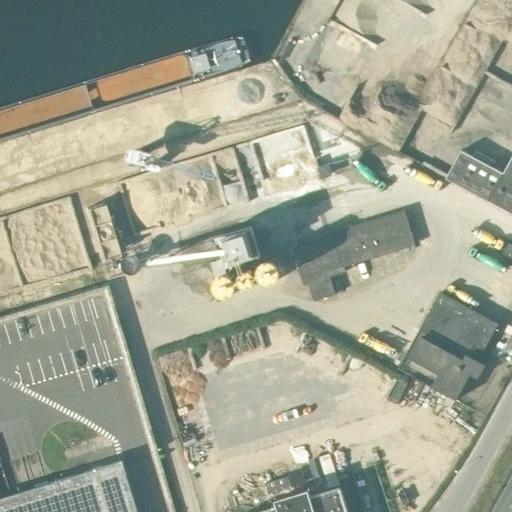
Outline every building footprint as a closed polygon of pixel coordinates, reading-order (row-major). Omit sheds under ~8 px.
[(341,0),(330,24),(326,22),(292,91),(387,137),(407,96),(459,121),(499,40),(446,14),(426,5),(428,0),(341,0)] [(460,147),(445,175),(511,211),(511,154),(503,171),(493,166),(496,161),(476,149),(473,154),(460,147)] [(0,253),(0,280),(92,276),(91,256),(100,256),(99,238),(110,237),(109,226),(63,229),(63,212),(64,212),(63,200),(52,201),(53,228),(28,230),(29,244),(11,245),(11,234),(0,234),(0,252),(0,254),(0,253)] [(333,238),(293,250),(303,284),(309,282),(314,300),(335,294),(330,276),(345,271),(342,264),(412,242),(402,212),(332,233),(333,238)] [(252,226),(230,231),(234,251),(257,246),(252,226)] [(225,285),(289,265),(282,242),(218,262),(225,285)] [(420,328),(399,366),(457,399),(471,373),(479,378),(486,365),(420,328)] [(394,455),(383,459),(390,480),(406,475),(404,467),(399,468),(394,455)] [(0,511),(133,511),(118,463),(0,498),(0,511)] [(281,511),(280,511),(343,511),(338,494),(314,501),(311,489),(277,499),(281,511)]
